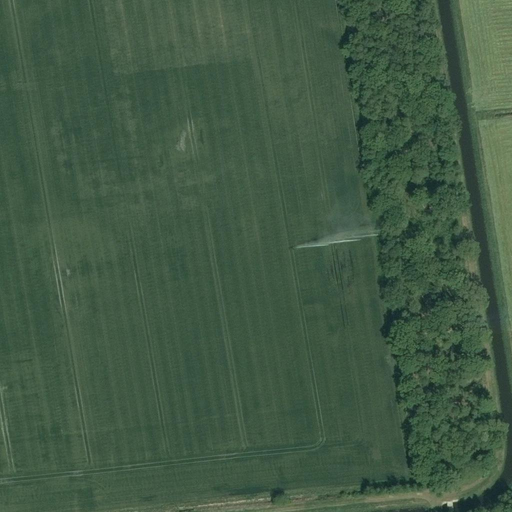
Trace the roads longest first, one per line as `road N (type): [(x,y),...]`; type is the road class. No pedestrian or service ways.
road 1 (track): [(430,495),(478,482),(496,451),(427,0)]
road 2 (track): [(264,511),(430,495)]
